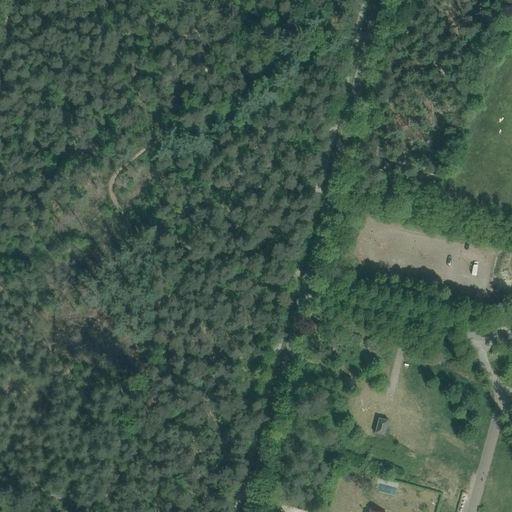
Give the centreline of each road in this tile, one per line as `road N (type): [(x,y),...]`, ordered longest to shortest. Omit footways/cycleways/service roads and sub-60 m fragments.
road 1 (unknown): [(48,511),(107,493),(123,417),(141,386),(128,253),(108,180),(191,104),(210,71),(203,0)]
road 2 (tertiary): [(249,511),(379,0)]
